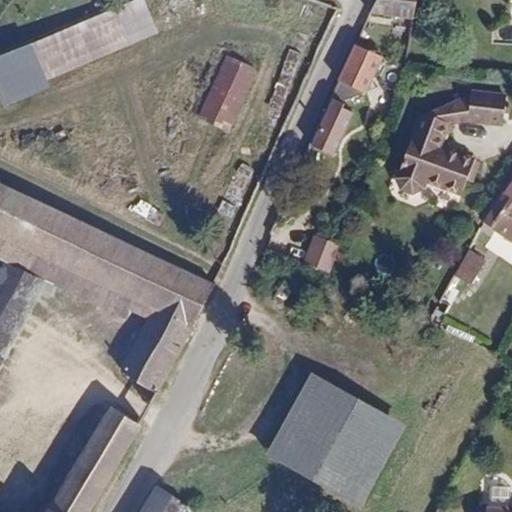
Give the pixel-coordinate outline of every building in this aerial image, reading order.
[(157,33),(142,0),(134,0),(31,43),(47,81),(157,33)] [(412,19),(415,0),(376,0),(369,14),(412,19)] [(47,81),(31,43),(0,56),(0,98),(4,107),(50,87),(47,81)] [(367,93),(383,57),(354,44),(337,79),(326,104),(367,93)] [(228,132),(257,70),(226,56),(197,117),(228,132)] [(436,138),(442,119),(466,115),(499,120),(503,93),(469,88),(468,92),(424,113),(416,110),(392,175),(398,186),(407,190),(417,185),(420,176),(456,190),(462,176),(468,157),(439,147),(433,144),(436,138)] [(439,147),(441,140),(436,138),(433,144),(439,147)] [(468,178),(475,159),(468,157),(462,176),(468,178)] [(511,181),(484,221),(511,239),(511,181)] [(214,285),(0,182),(0,258),(4,260),(47,281),(126,318),(131,310),(147,319),(120,369),(151,392),(157,396),(204,307),(214,285)] [(313,234),(304,265),(329,272),(339,241),(313,234)] [(470,271),(482,249),(472,242),(459,265),(470,271)] [(0,366),(47,281),(4,260),(0,267),(0,366)] [(361,507),(405,427),(312,374),(266,454),(361,507)] [(141,426),(157,396),(151,392),(135,422),(141,426)] [(89,511),(141,426),(135,422),(110,407),(44,511),(89,511)] [(185,511),(189,507),(157,487),(140,511),(185,511)]
